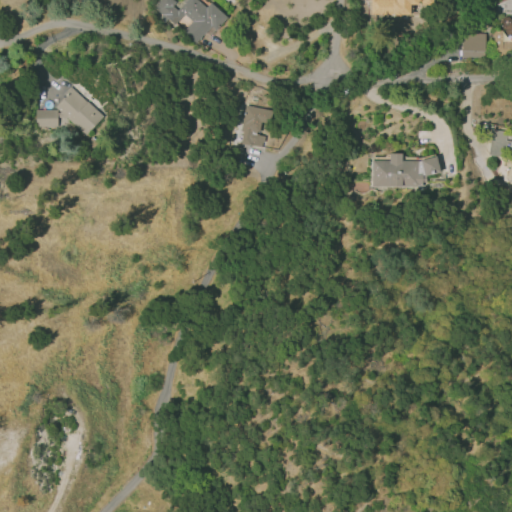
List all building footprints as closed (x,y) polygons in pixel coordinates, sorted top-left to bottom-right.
[(157,0),(174,0),(177,2),(173,6),(177,10),(185,0),(198,0),(206,6),(210,1),(229,17),(216,32),(211,27),(193,47),(180,36),(193,21),(183,13),(174,24),(168,19),(165,22),(160,17),(162,15),(152,6),(157,0)] [(435,0),(435,3),(419,3),(419,5),(410,5),(410,15),(370,14),(370,0),(435,0)] [(493,30),(502,30),(501,41),(511,42),(511,28),(511,58),(492,58),(493,30)] [(462,32),(484,33),(483,58),(460,57),(462,32)] [(70,86),(102,116),(85,136),(71,123),(67,128),(35,128),(35,109),(57,109),(57,113),(61,113),(55,107),(65,96),(63,94),(70,86)] [(246,103),(265,107),(260,133),(265,134),(263,147),(241,143),(243,132),(241,131),(246,103)] [(491,129),(506,131),(505,140),(511,141),(511,181),(510,181),(511,168),(511,149),(508,149),(509,146),(504,146),(503,156),(487,154),(491,129)] [(389,151),(401,151),(401,160),(420,160),(419,159),(434,156),(439,171),(425,175),(425,181),(421,181),(421,185),(371,185),(371,160),(388,160),(389,151)]
